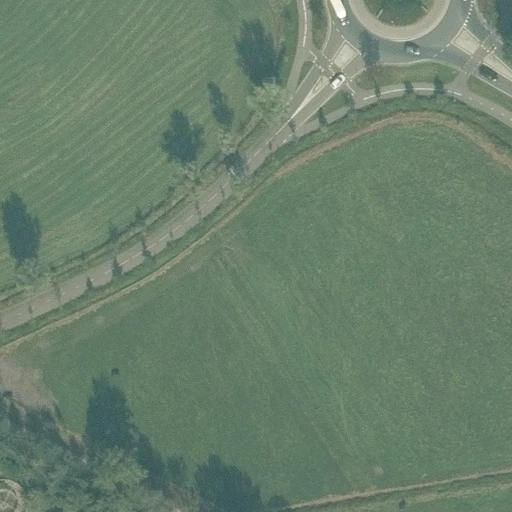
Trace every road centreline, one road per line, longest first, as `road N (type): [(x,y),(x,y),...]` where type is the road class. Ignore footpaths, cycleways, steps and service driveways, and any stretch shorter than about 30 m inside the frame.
road 1 (unclassified): [(0,324),(148,250),(197,216),(303,104)]
road 2 (track): [(0,418),(170,511)]
